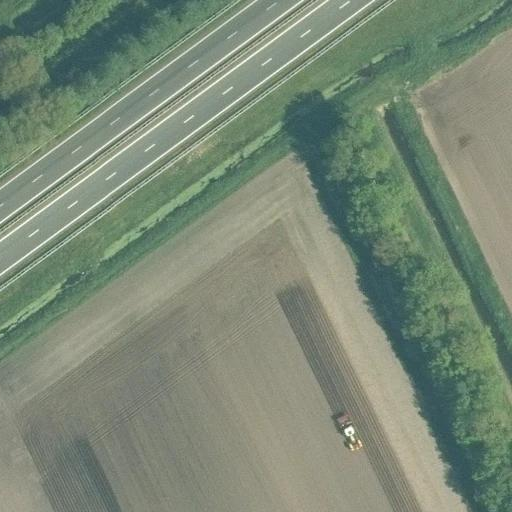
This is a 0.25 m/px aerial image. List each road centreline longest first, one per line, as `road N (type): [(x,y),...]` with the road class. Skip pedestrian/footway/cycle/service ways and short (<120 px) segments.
road 1 (trunk): [(0,261),(355,0)]
road 2 (trunk): [(283,0),(0,208)]
